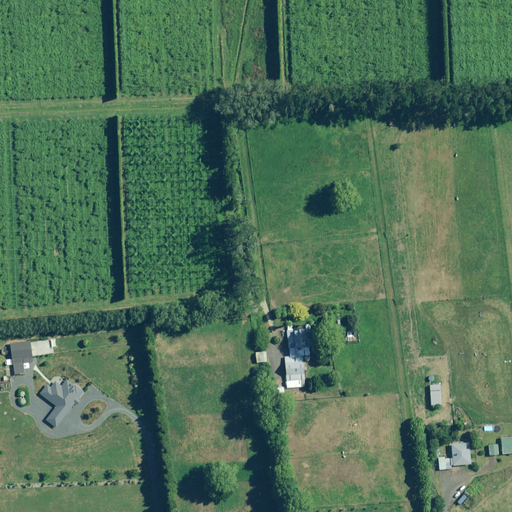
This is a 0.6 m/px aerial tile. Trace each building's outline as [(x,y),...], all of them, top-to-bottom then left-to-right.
[(302,356),(309,355),(309,347),(313,347),(312,329),(310,329),(310,326),(304,326),(305,330),(292,330),(292,327),(286,327),(287,349),(297,348),(297,356),(302,356)] [(271,330),(265,332),(267,344),(273,343),(271,330)] [(21,345),(21,339),(8,339),(8,349),(0,349),(0,356),(33,356),(33,345),(21,345)] [(267,361),(265,352),(254,353),(256,363),(267,361)] [(305,387),(302,356),(284,357),(286,388),(305,387)] [(440,405),(440,383),(429,384),(430,405),(440,405)] [(511,453),(511,437),(501,439),(503,455),(511,453)] [(471,465),(469,444),(451,445),(452,459),(445,459),(444,457),(438,458),(439,470),(451,469),(451,466),(471,465)] [(498,455),(497,445),(488,446),(489,456),(498,455)]
